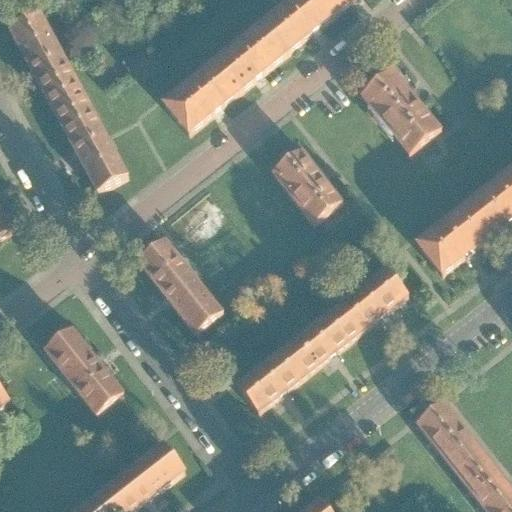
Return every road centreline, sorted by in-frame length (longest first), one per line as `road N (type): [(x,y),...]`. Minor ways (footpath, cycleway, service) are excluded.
road 1 (residential): [(409,0),(81,262)]
road 2 (residential): [(256,500),(511,301)]
road 3 (residential): [(81,262),(256,500)]
road 4 (residential): [(0,119),(81,262)]
